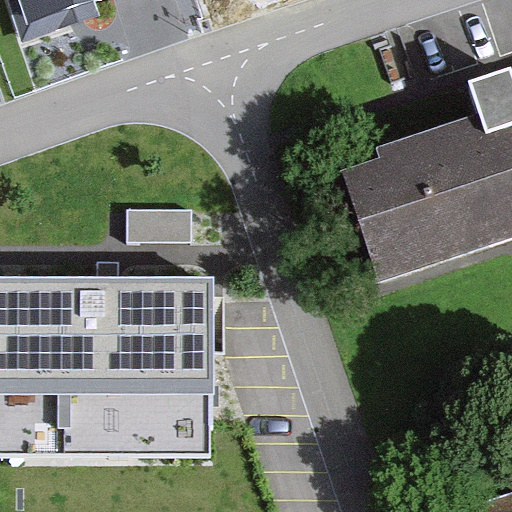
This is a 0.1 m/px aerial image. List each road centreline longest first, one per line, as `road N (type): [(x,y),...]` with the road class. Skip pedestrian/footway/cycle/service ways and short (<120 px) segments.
road 1 (residential): [(208,62),(363,511)]
road 2 (residential): [(0,134),(208,62)]
road 3 (residential): [(208,62),(392,0)]
